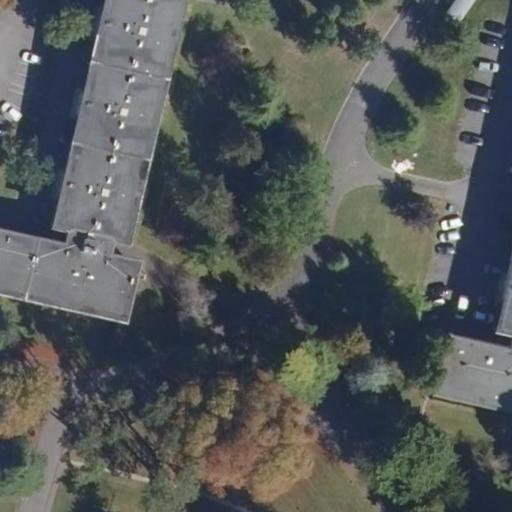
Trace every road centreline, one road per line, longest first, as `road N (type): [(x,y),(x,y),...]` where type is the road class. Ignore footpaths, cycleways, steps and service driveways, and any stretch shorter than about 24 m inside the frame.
road 1 (residential): [(432,0),(373,82),(337,169),(312,277),(267,319),(277,389)]
road 2 (residential): [(277,389),(153,397),(73,381)]
road 3 (residential): [(277,389),(285,424),(402,511)]
road 4 (unclassified): [(36,511),(73,381)]
